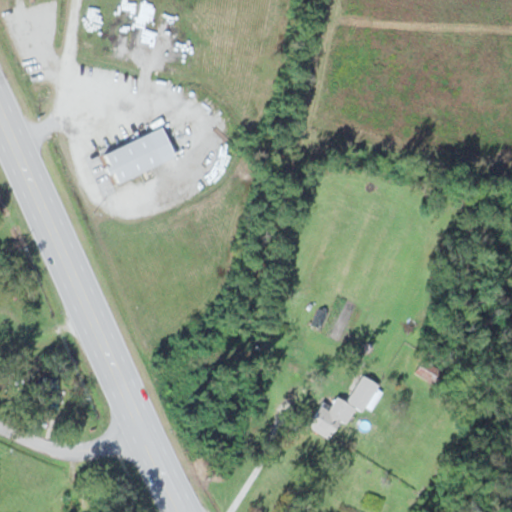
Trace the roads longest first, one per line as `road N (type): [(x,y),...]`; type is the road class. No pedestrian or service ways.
road 1 (trunk): [(186,511),(0,110)]
road 2 (residential): [(143,431),(77,453),(0,427)]
